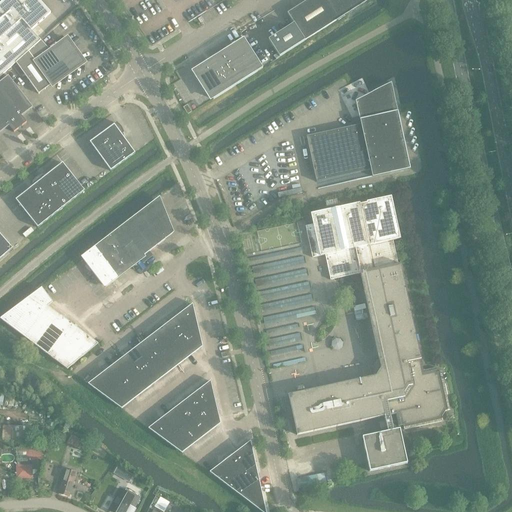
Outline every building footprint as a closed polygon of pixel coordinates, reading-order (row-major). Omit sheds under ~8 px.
[(0,77),(10,68),(16,63),(41,41),(32,30),(51,13),(39,0),(4,0),(0,4),(0,77)] [(279,57),(305,41),(338,20),(339,20),(345,16),(368,1),(367,0),(308,0),(287,13),(294,24),(268,40),(279,57)] [(246,79),(263,68),(244,38),(227,49),(246,79)] [(53,86),(85,63),(67,39),(50,51),(41,41),(16,63),(39,94),(52,85),(53,86)] [(227,49),(211,59),(230,89),(246,79),(227,49)] [(230,89),(211,59),(203,64),(204,66),(200,68),(201,70),(198,72),(204,81),(202,82),(213,100),(230,89)] [(22,117),(33,108),(8,76),(0,82),(0,133),(9,126),(14,133),(27,123),(22,117)] [(361,125),(307,137),(318,189),(372,178),(410,170),(410,168),(391,83),(356,101),(356,104),(354,106),(356,110),(357,109),(361,125)] [(122,135),(124,133),(123,131),(122,129),(121,128),(120,126),(119,125),(117,123),(109,129),(108,129),(90,143),(111,172),(135,154),(124,138),(122,135)] [(38,178),(37,179),(61,210),(85,191),(63,163),(47,175),(48,177),(45,179),(42,176),(40,177),(39,177),(38,178)] [(31,188),(16,200),(38,229),(61,210),(37,179),(36,180),(34,181),(33,183),(36,187),(32,189),(31,188)] [(394,431),(390,415),(396,414),(399,426),(403,425),(404,430),(443,422),(442,417),(445,411),(450,410),(442,372),(437,373),(436,368),(424,371),(400,264),(398,265),(393,240),(401,239),(391,197),(367,202),(367,203),(360,204),(360,203),(311,214),(313,225),(306,226),(312,258),(325,255),(331,280),(360,274),(381,368),(376,376),(289,395),(297,435),(384,417),(388,432),(362,437),(370,472),(407,464),(400,429),(394,431)] [(136,216),(122,227),(144,256),(145,256),(165,240),(173,234),(158,198),(136,216)] [(122,227),(109,237),(132,268),(146,257),(145,256),(144,256),(122,227)] [(0,260),(13,249),(0,233),(0,260)] [(109,237),(95,247),(119,278),(132,268),(109,237)] [(119,278),(95,247),(82,258),(84,260),(84,261),(84,262),(105,289),(119,278)] [(0,319),(3,321),(29,341),(61,317),(48,307),(53,303),(42,288),(0,319)] [(193,304),(98,376),(88,384),(122,409),(203,347),(193,304)] [(61,317),(29,341),(47,354),(79,330),(62,317),(61,317)] [(79,330),(47,354),(67,370),(87,354),(98,344),(79,330)] [(211,381),(148,429),(182,454),(221,424),(211,381)] [(3,426),(3,440),(31,441),(31,436),(42,436),(43,428),(3,426)] [(71,436),(67,444),(83,451),(87,443),(71,436)] [(266,511),(251,441),(213,470),(210,473),(261,511),(266,511)] [(28,447),(28,448),(29,461),(42,460),(41,446),(28,447)] [(15,474),(15,475),(17,475),(17,479),(32,479),(32,466),(17,466),(17,474),(15,474)] [(118,467),(114,474),(119,477),(123,470),(118,467)] [(67,469),(59,495),(69,498),(77,472),(67,469)] [(14,480),(7,481),(8,498),(15,497),(14,480)] [(109,511),(111,511),(125,511),(129,505),(135,508),(141,498),(126,489),(125,492),(121,490),(120,490),(118,489),(114,497),(116,498),(109,511)] [(160,498),(157,504),(166,508),(169,503),(160,498)]
